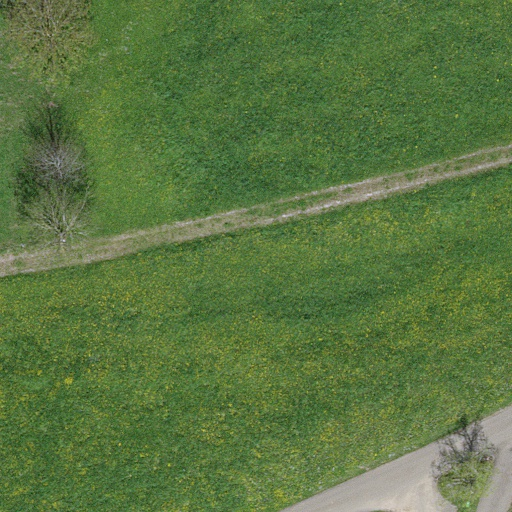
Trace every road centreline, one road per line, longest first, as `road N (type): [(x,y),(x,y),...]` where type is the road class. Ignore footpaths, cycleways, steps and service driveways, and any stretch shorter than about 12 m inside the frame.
road 1 (track): [(0,275),(511,168)]
road 2 (unclassified): [(511,426),(320,511)]
